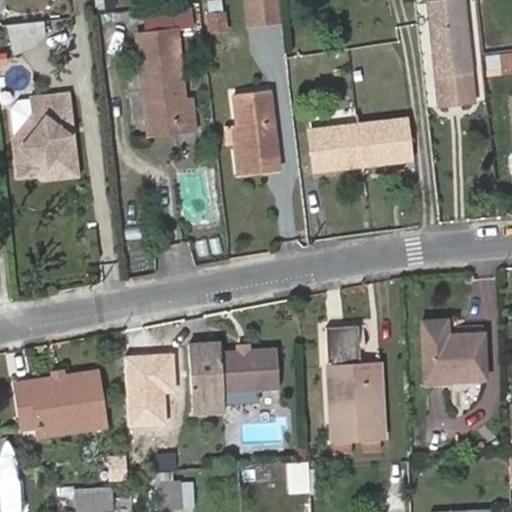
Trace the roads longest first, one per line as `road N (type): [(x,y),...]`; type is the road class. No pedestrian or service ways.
road 1 (residential): [(511,242),(0,329)]
road 2 (unknown): [(126,306),(95,65)]
